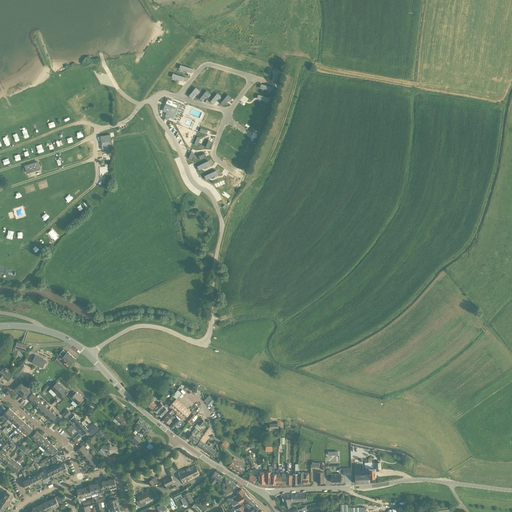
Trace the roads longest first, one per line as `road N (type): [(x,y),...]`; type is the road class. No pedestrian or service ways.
road 1 (track): [(222,221),(264,160),(287,99),(298,61),(297,0)]
road 2 (tertiary): [(177,438),(75,344),(45,331)]
road 3 (unclassified): [(352,487),(416,479),(511,489)]
